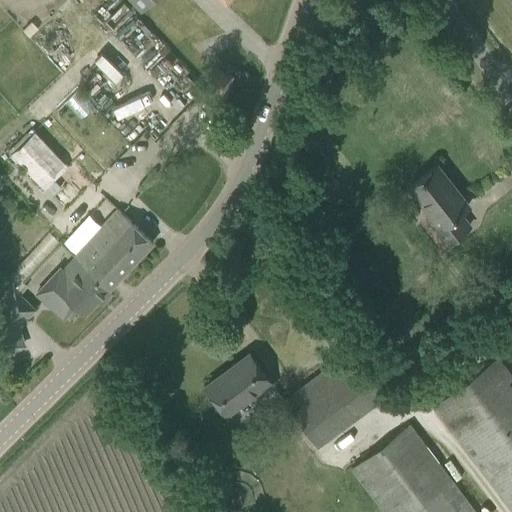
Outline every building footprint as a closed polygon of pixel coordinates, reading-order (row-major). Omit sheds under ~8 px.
[(131,0),(141,10),(151,0),(131,0)] [(168,83),(183,65),(172,56),(157,74),(168,83)] [(212,90),(226,95),(232,75),(218,70),(212,90)] [(40,189),(66,166),(29,125),(3,148),(40,189)] [(432,215),(428,219),(447,243),(469,226),(458,213),(468,205),(436,165),(409,186),(432,215)] [(117,209),(74,255),(110,288),(153,242),(117,209)] [(83,313),(107,288),(109,289),(110,288),(74,255),(38,294),(56,310),(63,317),(74,305),(83,313)] [(500,299),(511,290),(511,273),(479,296),(490,311),(503,302),(500,299)] [(0,303),(0,352),(18,346),(12,329),(16,327),(34,309),(13,289),(0,303)] [(282,400),(318,446),(385,395),(351,349),(282,400)] [(205,385),(226,413),(242,401),(250,394),(254,399),(273,385),(261,369),(249,353),(205,385)] [(511,378),(496,357),(434,404),(511,507),(511,378)] [(475,511),(465,498),(408,423),(351,466),(385,511),(475,511)]
